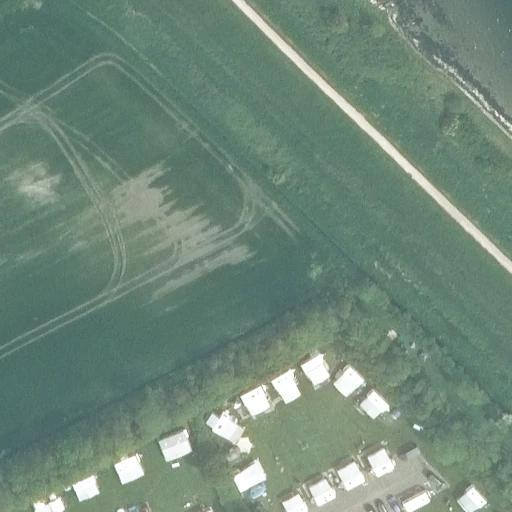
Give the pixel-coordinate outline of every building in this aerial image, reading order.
[(331,345),(344,361),(358,349),(345,333),(331,345)] [(356,368),(364,390),(384,383),(376,361),(356,368)] [(396,390),(390,400),(404,408),(410,398),(396,390)] [(171,446),(197,434),(187,411),(161,423),(171,446)] [(122,444),(130,462),(152,453),(143,434),(122,444)] [(226,441),(234,462),(249,455),(241,435),(226,441)] [(89,477),(109,469),(102,451),(82,459),(89,477)] [(46,485),(31,488),(35,503),(49,500),(46,485)] [(0,501),(0,511),(20,511),(16,497),(0,501)] [(196,510),(196,511),(218,511),(221,511),(218,502),(196,510)]
